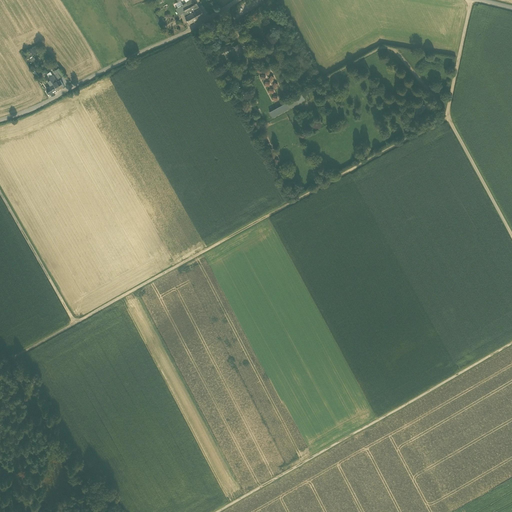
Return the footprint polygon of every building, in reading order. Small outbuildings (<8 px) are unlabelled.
[(192,13),(199,8),(197,3),(194,4),(191,0),(190,0),(186,3),(192,13)] [(183,13),(185,17),(192,13),(186,3),(182,5),(178,7),(182,14),(183,13)] [(199,8),(192,13),(196,20),(204,15),(200,8),(199,8)] [(189,24),(196,20),(192,13),(185,17),(189,24)] [(249,40),(253,47),(257,45),(253,38),(249,40)] [(238,44),(232,46),(231,46),(233,50),(235,56),(242,54),(238,44)] [(225,53),(227,59),(235,56),(233,50),(225,53)] [(50,80),(53,84),(57,82),(51,73),(48,75),(50,80)] [(57,82),(53,84),(57,91),(64,86),(61,80),(57,82)] [(50,95),(57,91),(53,84),(51,86),(46,89),(50,95)] [(302,94),(282,105),(285,110),(305,99),(302,94)] [(272,118),(285,110),(282,105),(269,112),(272,118)]
